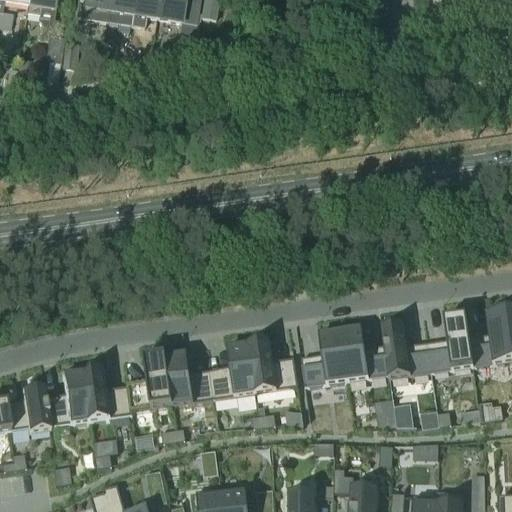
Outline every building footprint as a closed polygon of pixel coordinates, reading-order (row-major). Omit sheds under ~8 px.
[(4,0),(3,6),(27,10),(28,0),(4,0)] [(28,0),(27,10),(26,15),(39,17),(38,26),(41,30),(48,31),(53,28),(55,13),(53,13),(54,0),(28,0)] [(77,9),(76,18),(76,19),(77,21),(77,22),(79,23),(106,27),(110,0),(85,0),(84,10),(77,9)] [(110,0),(106,27),(117,29),(115,36),(128,38),(129,31),(131,31),(133,20),(132,19),(135,0),(110,0)] [(135,0),(132,19),(133,20),(131,31),(143,33),(144,23),(155,25),(159,0),(135,0)] [(159,0),(155,25),(183,29),(183,28),(196,30),(200,0),(159,0)] [(216,0),(204,0),(200,23),(215,25),(219,0),(216,0)] [(1,17),(0,26),(0,31),(9,33),(12,19),(1,17)] [(48,45),(45,63),(48,67),(60,69),(64,43),(52,41),(48,45)] [(0,42),(0,63),(9,65),(13,45),(0,42)] [(64,47),(61,72),(73,74),(77,49),(64,47)] [(116,55),(113,74),(123,76),(126,57),(116,55)] [(126,57),(123,76),(134,77),(137,58),(126,57)] [(466,321),(465,321),(472,372),(511,366),(511,354),(506,315),(485,318),(488,340),(469,343),(466,321)] [(442,347),(427,349),(431,378),(472,372),(465,321),(439,325),(442,347)] [(403,330),(382,333),(389,384),(431,378),(427,349),(407,352),(403,330)] [(361,333),(340,336),(347,388),(387,382),(387,385),(389,384),(382,333),(381,333),(384,355),(365,358),(361,333)] [(321,362),(300,365),(304,394),(347,388),(340,336),(318,339),(321,362)] [(269,345),(248,349),(255,400),(298,394),(294,364),(273,367),(269,345)] [(230,374),(210,377),(214,406),(255,400),(248,349),(226,352),(230,374)] [(186,357),(165,361),(172,412),(214,406),(210,377),(190,380),(186,357)] [(146,384),(126,387),(131,421),(132,421),(131,418),(172,412),(165,361),(143,364),(146,384)] [(103,372),(82,375),(90,427),(131,421),(126,387),(125,387),(125,391),(106,394),(103,372)] [(43,392),(42,392),(48,436),(49,436),(49,433),(90,427),(82,375),(60,378),(64,400),(45,403),(43,392)] [(23,405),(4,407),(8,437),(27,434),(27,439),(48,436),(42,392),(21,395),(23,405)] [(0,438),(8,437),(4,407),(0,408),(0,438)] [(500,425),(498,413),(490,414),(489,410),(478,411),(480,428),(500,425)] [(438,433),(436,416),(420,419),(422,435),(438,433)] [(395,432),(393,417),(375,420),(377,432),(395,432)] [(449,417),(438,419),(439,433),(451,431),(449,417)] [(274,419),(258,421),(260,433),(275,431),(274,419)] [(258,421),(251,422),(253,434),(260,433),(258,421)] [(183,434),(176,435),(177,447),(185,446),(183,434)] [(176,435),(161,437),(163,449),(177,447),(176,435)] [(23,459),(11,460),(12,467),(14,475),(25,474),(23,459)] [(110,460),(95,462),(96,474),(112,472),(110,460)] [(12,467),(1,469),(2,477),(14,475),(12,467)] [(69,471),(53,474),(55,491),(72,488),(69,471)] [(325,490),(324,502),(333,502),(333,490),(325,490)] [(123,511),(117,491),(103,495),(107,511),(123,511)] [(247,511),(245,491),(220,494),(222,511),(247,511)] [(153,511),(167,508),(164,492),(148,497),(151,511),(153,511)] [(351,492),(349,511),(377,511),(378,494),(351,492)] [(392,492),(390,511),(403,511),(405,493),(392,492)] [(222,511),(220,494),(196,497),(197,511),(222,511)] [(92,511),(107,511),(103,495),(102,496),(103,500),(90,503),(92,511)] [(272,496),(256,498),(257,511),(266,511),(273,511),(272,496)] [(315,511),(315,497),(288,497),(287,511),(315,511)] [(413,502),(412,511),(437,511),(438,498),(437,498),(437,502),(413,502)] [(438,498),(437,511),(461,511),(462,498),(438,498)] [(484,511),(485,500),(471,499),(471,511),(484,511)] [(511,511),(511,503),(497,504),(497,511),(511,511)]
